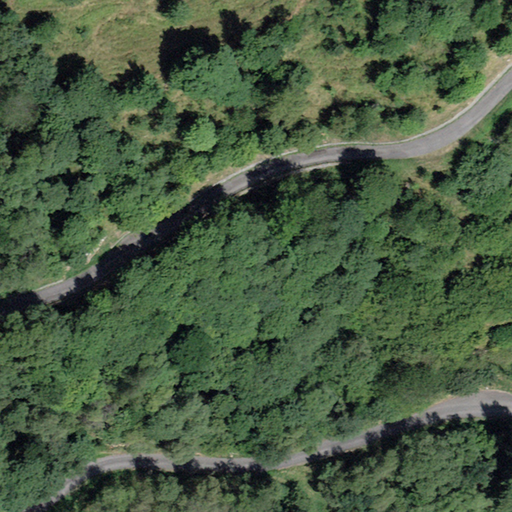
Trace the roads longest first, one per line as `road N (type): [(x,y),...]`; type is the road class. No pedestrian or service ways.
road 1 (unclassified): [(0,310),(79,285),(270,169),(439,139),(511,76)]
road 2 (unclassified): [(511,408),(467,407),(269,463),(107,465),(77,476),(35,511)]
